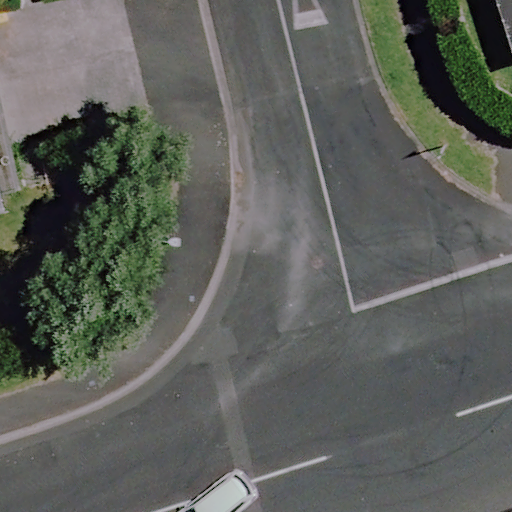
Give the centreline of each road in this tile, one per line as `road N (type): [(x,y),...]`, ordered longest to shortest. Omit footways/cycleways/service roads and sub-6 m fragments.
road 1 (residential): [(395,434),(349,307),(278,0)]
road 2 (residential): [(160,511),(395,434)]
road 3 (residential): [(395,434),(511,397)]
